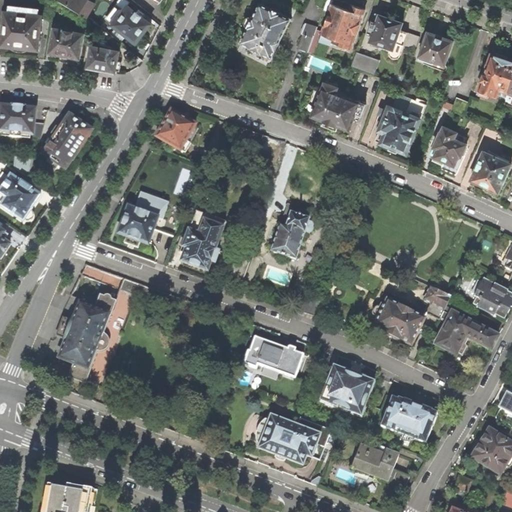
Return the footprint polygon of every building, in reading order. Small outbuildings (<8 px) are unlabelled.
[(60,0),(87,17),(95,3),(90,0),(60,0)] [(332,42),(351,49),(365,9),(350,4),(339,0),(327,0),(324,9),(330,12),(319,41),(331,45),(332,42)] [(273,58),(274,56),(276,57),(282,45),(280,44),(281,42),(281,41),(292,18),(283,14),(283,13),(271,8),(262,3),(254,17),(252,16),(249,18),(248,21),(247,23),(246,26),(249,28),(242,42),(251,46),(252,48),(263,54),(263,53),(273,58)] [(32,50),(39,51),(42,16),(39,15),(39,9),(9,5),(9,12),(5,11),(1,46),(6,46),(11,47),(11,48),(14,50),(19,52),(23,52),(28,51),(28,49),(32,50)] [(106,20),(113,25),(124,11),(117,6),(106,20)] [(143,17),(146,14),(140,9),(137,13),(128,6),(124,11),(113,25),(137,43),(143,35),(152,24),(143,17)] [(372,35),(370,41),(394,49),(396,42),(404,45),(409,32),(401,29),(403,22),(396,19),(379,14),(377,22),(372,20),(368,33),(372,35)] [(298,49),(309,52),(311,47),(318,27),(305,23),(301,34),(303,34),(298,49)] [(63,55),(80,59),(85,35),(55,29),(51,53),(63,55)] [(425,41),(422,40),(420,45),(424,46),(419,59),(434,63),(435,61),(445,64),(453,40),(442,36),(428,32),(425,41)] [(102,71),(116,73),(116,72),(120,73),(122,63),(118,62),(120,52),(113,51),(114,48),(93,44),(89,68),(102,71)] [(351,67),(374,75),(380,59),(357,51),(351,67)] [(483,80),(480,89),(498,96),(498,94),(507,97),(511,82),(511,59),(503,56),(492,53),(489,63),(488,64),(483,79),(483,80)] [(355,119),(360,121),(366,104),(337,93),(339,87),(325,82),(322,92),(314,89),(307,109),(314,112),(313,116),(325,120),(323,125),(331,128),(337,130),(338,125),(351,130),(355,119)] [(470,102),(457,97),(453,110),(465,115),(470,102)] [(399,149),(408,153),(411,143),(412,143),(417,129),(418,128),(426,104),(412,98),(407,112),(390,106),(389,107),(387,106),(378,126),(381,127),(380,130),(380,131),(376,140),(391,146),(389,150),(394,152),(397,153),(399,149)] [(1,136),(30,140),(30,136),(32,136),(32,139),(40,140),(43,125),(34,124),(36,111),(34,110),(19,108),(3,106),(1,107),(0,117),(0,132),(1,132),(1,136)] [(182,151),(186,153),(192,143),(187,141),(197,125),(183,117),(172,111),(157,137),(181,151),(182,151)] [(69,116),(43,155),(66,171),(79,151),(93,132),(69,116)] [(449,166),(459,171),(465,157),(462,156),(467,144),(455,139),(458,132),(444,126),(442,132),(441,132),(432,153),(436,155),(434,160),(449,166)] [(487,190),(498,195),(503,184),(504,184),(511,170),(510,169),(511,164),(511,163),(497,157),(498,154),(489,150),(488,153),(485,151),(481,160),(481,159),(477,169),(472,180),(486,186),(488,187),(487,190)] [(14,169),(29,179),(34,159),(15,157),(14,169)] [(12,175),(0,191),(0,208),(22,224),(23,223),(25,223),(27,223),(29,223),(31,221),(33,219),(33,216),(33,214),(31,211),(32,210),(32,209),(33,207),(41,196),(32,189),(31,189),(22,182),(22,183),(12,175)] [(139,247),(141,242),(148,244),(158,217),(152,215),(154,210),(137,204),(135,209),(129,207),(124,220),(119,234),(127,236),(125,242),(139,247)] [(287,208),(281,225),(286,227),(291,213),(309,218),(310,215),(311,214),(311,211),(310,211),(308,211),(299,208),(291,206),(290,205),(288,204),(286,205),(287,208)] [(208,270),(243,282),(250,261),(244,259),(243,259),(243,254),(244,253),(237,246),(236,246),(236,253),(220,252),(215,251),(226,221),(196,211),(187,237),(186,237),(182,247),(183,247),(179,260),(198,268),(208,271),(208,270)] [(310,219),(309,218),(291,213),(286,227),(281,225),(280,225),(271,252),(283,255),(296,259),(305,232),(307,232),(309,233),(313,231),(315,225),(313,222),(309,221),(310,219)] [(4,241),(8,236),(0,230),(0,259),(1,260),(6,253),(10,246),(4,241)] [(88,265),(84,276),(116,287),(119,276),(88,265)] [(124,279),(116,301),(117,301),(117,302),(132,307),(136,296),(163,306),(162,309),(186,318),(191,303),(155,289),(154,290),(124,279)] [(497,313),(508,319),(511,311),(511,295),(507,293),(508,292),(483,279),(474,297),(481,300),(478,307),(495,316),(497,313)] [(440,320),(441,319),(450,301),(452,296),(430,287),(426,300),(432,303),(427,314),(440,320)] [(111,317),(117,302),(117,301),(116,301),(112,300),(112,299),(112,297),(111,296),(110,295),(108,295),(106,296),(105,297),(101,295),(96,309),(81,303),(74,320),(73,319),(72,321),(64,318),(60,328),(57,337),(65,340),(65,341),(66,342),(60,358),(75,364),(70,378),(86,384),(92,369),(92,368),(98,351),(101,351),(104,351),(106,350),(108,348),(109,346),(110,343),(110,340),(109,337),(107,335),(104,333),(111,317)] [(304,316),(304,313),(316,318),(322,302),(310,298),(308,301),(298,298),(293,312),(304,316)] [(401,340),(411,345),(424,319),(388,301),(385,305),(381,303),(379,307),(375,308),(372,312),(375,316),(373,321),(377,322),(374,327),(384,332),(382,336),(391,340),(400,344),(401,340)] [(463,344),(466,337),(492,350),(499,336),(458,315),(462,307),(450,301),(441,319),(447,322),(436,345),(448,351),(457,355),(458,353),(463,356),(468,346),(463,344)] [(129,345),(189,368),(197,347),(137,325),(129,345)] [(258,364),(296,378),(304,355),(295,352),(296,349),(291,347),(289,348),(289,349),(284,348),(266,341),(258,364)] [(116,379),(176,401),(184,381),(124,358),(116,379)] [(362,417),(375,382),(366,378),(367,377),(354,372),(344,369),(344,370),(334,366),(321,401),(334,406),(336,401),(336,399),(351,405),(350,406),(348,411),(362,417)] [(511,394),(509,393),(502,408),(497,418),(511,426),(511,394)] [(382,427),(427,444),(439,413),(433,411),(433,410),(422,406),(417,404),(406,400),(406,401),(400,398),(399,400),(393,397),(382,427)] [(294,467),(302,471),(306,461),(311,463),(320,438),(270,419),(257,453),(294,467)] [(472,458),(500,476),(511,456),(511,443),(490,429),(483,440),(482,439),(480,442),(478,446),(479,447),(472,458)] [(362,444),(352,468),(406,488),(410,476),(394,470),(396,464),(399,454),(387,449),(386,454),(362,444)] [(460,476),(456,488),(469,492),(473,481),(460,476)] [(83,511),(85,505),(87,506),(89,493),(53,487),(48,511),(83,511)] [(511,490),(507,488),(501,503),(511,506),(511,490)]
